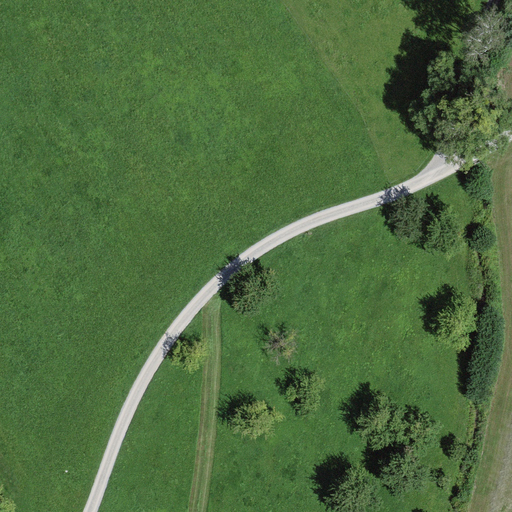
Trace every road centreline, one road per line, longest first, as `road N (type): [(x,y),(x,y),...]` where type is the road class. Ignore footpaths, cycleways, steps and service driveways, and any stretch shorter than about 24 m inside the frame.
road 1 (track): [(511,133),(261,252),(198,304),(137,387),(90,511)]
road 2 (track): [(495,0),(462,78),(445,171)]
